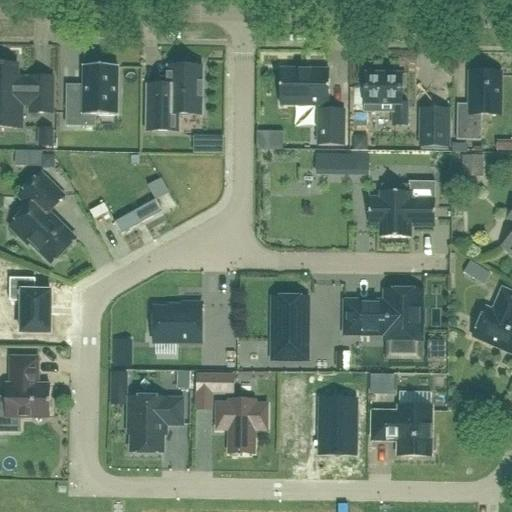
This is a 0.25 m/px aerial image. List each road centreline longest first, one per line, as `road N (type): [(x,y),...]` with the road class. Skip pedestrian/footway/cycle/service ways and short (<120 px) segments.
road 1 (residential): [(220,224),(90,298),(89,486),(489,495),(511,451)]
road 2 (tertiary): [(511,16),(242,14)]
road 3 (tertiary): [(242,14),(0,11)]
road 4 (residential): [(220,224),(264,262),(439,262)]
road 5 (residential): [(242,14),(240,198),(220,224)]
